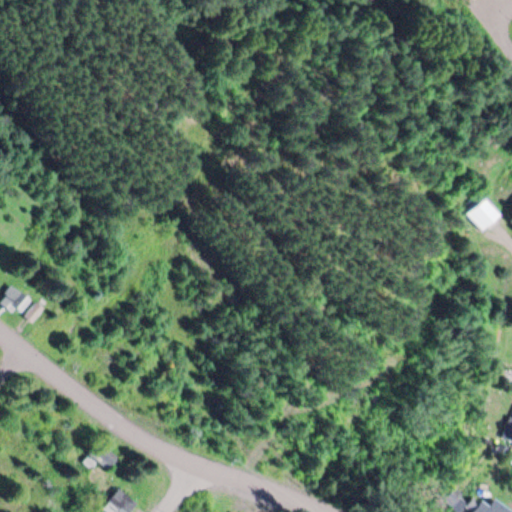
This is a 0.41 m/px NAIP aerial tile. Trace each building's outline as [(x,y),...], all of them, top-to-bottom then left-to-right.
[(477,230),(497,216),(483,196),(463,211),(477,230)] [(0,304),(16,315),(26,297),(5,285),(0,294),(0,304)] [(511,403),(499,441),(511,445),(511,403)] [(85,456),(107,467),(114,454),(92,443),(85,456)] [(100,508),(105,511),(125,511),(133,501),(115,488),(100,508)] [(465,511),(509,511),(491,498),(485,505),(472,495),(463,506),(467,510),(465,511)]
